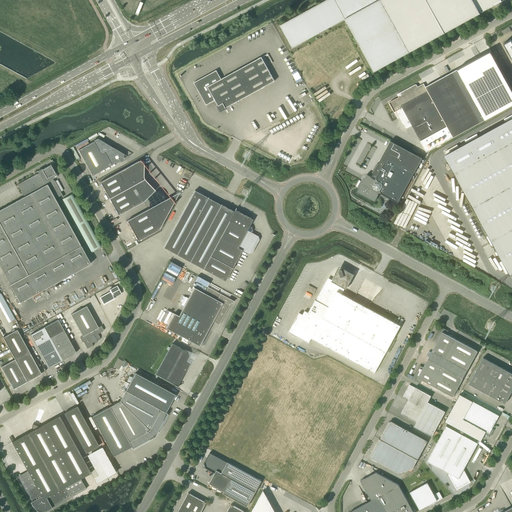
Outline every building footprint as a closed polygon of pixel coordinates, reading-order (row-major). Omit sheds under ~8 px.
[(291,48),(292,48),(345,19),(347,23),(374,71),(502,1),(501,0),(326,0),(280,25),(292,47),(291,48)] [(262,57),(267,65),(273,63),(268,54),(262,57)] [(214,72),(194,82),(206,105),(215,100),(218,105),(217,106),(218,108),(219,107),(224,109),(224,110),(226,109),(226,107),(275,81),(261,57),(218,80),(214,72)] [(405,129),(412,125),(426,152),(484,120),(457,70),(426,87),(424,83),(417,87),(416,84),(400,93),(400,94),(398,95),(399,97),(389,102),(394,112),(395,111),(405,129)] [(511,119),(445,156),(455,173),(510,274),(511,272),(511,119)] [(356,137),(345,165),(347,166),(345,171),(360,177),(360,175),(362,169),(362,168),(361,167),(359,168),(359,170),(357,169),(357,166),(355,161),(352,161),(353,162),(349,160),(348,157),(352,156),(353,156),(355,152),(360,151),(362,147),(361,146),(362,143),(360,144),(362,140),(356,137)] [(123,155),(99,140),(95,142),(94,141),(78,150),(92,176),(123,159),(123,155)] [(415,176),(413,175),(422,158),(391,140),(371,176),(367,174),(357,192),(375,201),(378,194),(378,193),(381,192),(381,194),(398,203),(411,178),(414,180),(415,176)] [(145,179),(144,178),(144,177),(144,176),(144,161),(138,161),(100,182),(118,215),(144,201),(155,190),(145,180),(145,179)] [(24,196),(0,209),(0,266),(20,302),(91,263),(55,198),(62,195),(53,178),(58,176),(56,172),(55,173),(55,172),(54,172),(53,171),(54,170),(54,169),(53,170),(52,168),(53,168),(52,167),(51,166),(44,170),(43,169),(42,169),(42,168),(37,171),(39,173),(17,184),(24,196)] [(177,255),(208,198),(208,197),(195,190),(164,247),(177,254),(176,255),(177,255)] [(91,251),(101,246),(72,193),(62,199),(91,251)] [(190,262),(221,205),(222,204),(221,204),(208,198),(177,255),(190,262),(189,262),(190,263),(190,262)] [(159,229),(173,204),(165,199),(127,220),(138,240),(159,229)] [(203,269),(234,212),(221,205),(190,262),(203,269)] [(236,208),(234,212),(203,269),(202,270),(203,270),(203,269),(225,281),(242,250),(248,254),(252,253),(259,239),(258,236),(251,232),(251,230),(251,227),(249,227),(253,219),(246,215),(245,213),(243,213),(236,210),(236,208)] [(181,266),(169,261),(161,279),(172,284),(181,266)] [(347,288),(354,274),(347,270),(346,271),(343,272),(342,270),(341,269),(340,269),(339,270),(339,271),(339,273),(336,274),(335,273),(331,281),(329,280),(317,301),(315,300),(308,313),(305,311),(303,314),(299,312),(288,332),(309,343),(311,339),(375,373),(401,325),(342,294),(345,288),(347,288)] [(122,293),(117,285),(109,290),(110,291),(99,297),(103,304),(114,298),(122,293)] [(230,303),(234,301),(209,287),(206,294),(194,287),(179,316),(174,313),(166,328),(199,346),(209,329),(206,327),(210,321),(212,322),(213,321),(219,325),(230,303)] [(103,331),(103,329),(101,326),(98,327),(87,306),(71,314),(83,336),(80,337),(82,341),(83,342),(87,347),(88,348),(92,346),(92,344),(92,343),(99,339),(100,337),(98,334),(103,331)] [(44,327),(62,360),(76,352),(58,319),(44,327)] [(62,360),(44,327),(30,335),(48,368),(62,360)] [(427,357),(428,358),(463,377),(467,370),(478,351),(447,334),(448,332),(448,331),(441,327),(440,328),(439,331),(439,332),(437,336),(436,336),(434,339),(434,341),(437,342),(432,351),(431,350),(427,357)] [(15,359),(27,381),(41,374),(17,329),(3,337),(3,336),(3,337),(15,359)] [(172,343),(155,374),(177,386),(189,364),(186,361),(188,356),(187,351),(172,343)] [(483,357),(476,371),(484,375),(491,362),(483,357)] [(413,379),(420,383),(421,382),(422,380),(453,397),(463,377),(428,358),(423,367),(420,366),(419,366),(418,369),(418,370),(416,374),(415,375),(413,378),(413,379)] [(1,367),(13,389),(27,381),(15,359),(1,367)] [(117,359),(114,367),(118,369),(122,361),(117,359)] [(491,362),(484,375),(492,379),(499,366),(491,362)] [(492,379),(500,384),(503,377),(507,370),(499,366),(492,379)] [(511,373),(507,370),(503,377),(511,381),(511,373)] [(477,388),(484,375),(476,371),(469,384),(477,388)] [(167,413),(166,412),(175,394),(135,372),(120,401),(154,435),(157,431),(158,431),(167,413)] [(484,375),(477,388),(485,392),(492,379),(484,375)] [(511,381),(503,377),(500,384),(511,390),(511,381)] [(500,384),(492,379),(485,392),(493,397),(496,390),(500,384)] [(401,413),(417,422),(414,426),(432,436),(445,411),(428,402),(431,395),(415,387),(410,384),(407,389),(405,393),(403,396),(409,399),(401,413)] [(511,391),(511,390),(500,384),(496,390),(509,397),(511,391)] [(509,397),(496,390),(493,397),(505,404),(509,397)] [(499,415),(473,401),(460,394),(445,421),(481,441),(484,434),(490,437),(494,430),(492,428),(499,415)] [(150,437),(154,435),(120,401),(110,406),(132,446),(133,448),(151,438),(150,437)] [(77,406),(64,413),(86,452),(99,445),(77,406)] [(132,446),(110,406),(92,416),(114,456),(132,446)] [(12,441),(36,485),(26,491),(26,490),(25,490),(33,504),(35,507),(37,509),(40,510),(43,510),(46,510),(49,509),(72,496),(71,496),(65,487),(91,472),(60,415),(12,441)] [(379,438),(417,459),(418,460),(418,459),(428,441),(392,421),(391,422),(389,423),(389,422),(380,439),(379,438)] [(463,470),(478,443),(446,426),(427,461),(451,474),(449,475),(457,489),(468,483),(467,481),(469,480),(463,470)] [(379,438),(379,439),(380,439),(371,455),(371,456),(372,458),(398,473),(412,468),(417,459),(379,438)] [(261,481),(210,453),(204,463),(205,464),(204,464),(204,467),(205,467),(206,468),(215,473),(209,483),(224,491),(224,492),(248,505),(261,481)] [(413,511),(398,484),(376,472),(360,480),(371,500),(350,511),(413,511)] [(428,506),(443,498),(439,492),(434,494),(427,482),(409,492),(419,510),(428,505),(428,506)] [(275,511),(263,490),(251,511),(275,511)] [(188,492),(181,506),(190,511),(197,497),(188,492)] [(197,497),(190,511),(192,511),(200,511),(206,502),(197,497)]
